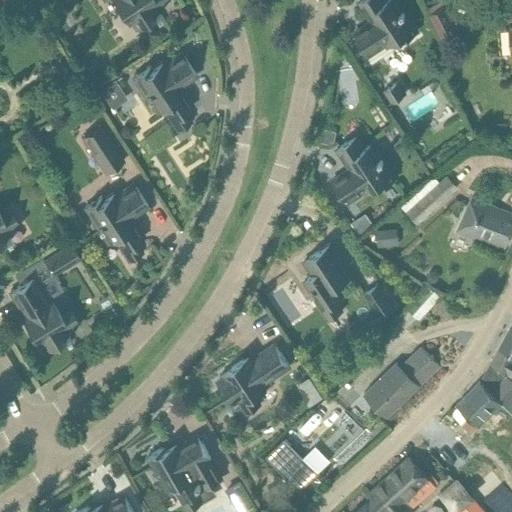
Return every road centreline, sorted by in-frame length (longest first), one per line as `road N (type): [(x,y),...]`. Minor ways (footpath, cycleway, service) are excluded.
road 1 (residential): [(310,0),(296,114),(260,223),(179,353),(60,464)]
road 2 (residential): [(30,424),(112,367),(151,326),(222,207),(237,169),(246,86),(225,0)]
road 3 (residential): [(320,511),(458,385),(511,288)]
